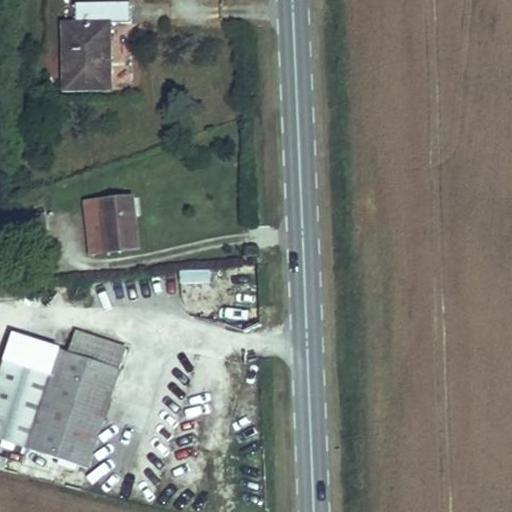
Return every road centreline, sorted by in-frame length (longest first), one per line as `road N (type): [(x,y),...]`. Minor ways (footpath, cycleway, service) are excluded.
road 1 (secondary): [(313,511),(291,0)]
road 2 (unknown): [(306,336),(107,315)]
road 3 (unknown): [(302,250),(166,264)]
